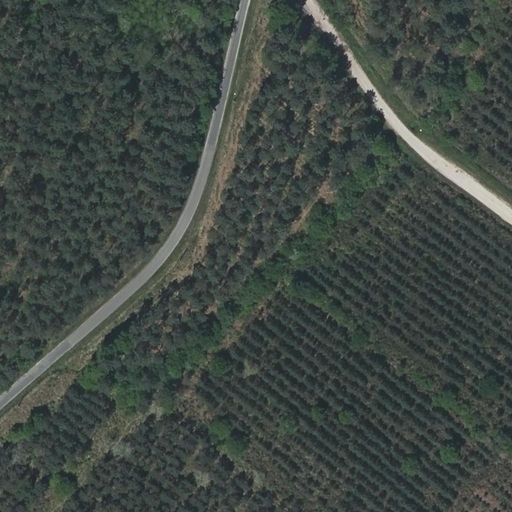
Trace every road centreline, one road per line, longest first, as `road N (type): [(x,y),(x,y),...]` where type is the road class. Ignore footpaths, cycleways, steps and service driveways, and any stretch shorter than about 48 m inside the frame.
road 1 (tertiary): [(0,403),(175,238),(203,173),(245,0)]
road 2 (track): [(307,0),(396,124),(511,215)]
